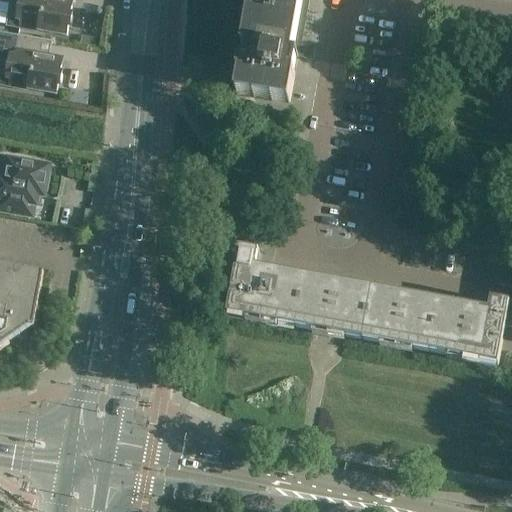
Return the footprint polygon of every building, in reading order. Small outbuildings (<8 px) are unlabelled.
[(24,0),(20,29),(67,37),(73,1),(70,0),(24,0)] [(251,0),(243,49),(247,50),(244,65),(239,64),(238,74),(239,74),(236,95),(289,105),(295,75),(293,74),(296,59),(299,59),(299,56),(307,59),(307,60),(308,60),(310,47),(309,47),(309,48),(301,47),(309,0),(251,0)] [(9,88),(57,96),(63,59),(39,55),(42,41),(0,33),(0,53),(15,56),(9,88)] [(0,199),(0,200),(0,213),(33,219),(35,206),(36,207),(38,197),(44,198),(49,169),(10,162),(9,163),(3,162),(0,175),(0,199)] [(498,366),(505,327),(507,318),(509,304),(491,301),(489,312),(256,268),(256,266),(257,266),(257,265),(256,265),(258,254),(259,254),(259,253),(240,250),(239,251),(240,251),(238,262),(237,261),(227,316),(228,316),(228,317),(229,317),(229,316),(313,332),(345,338),(496,366),(498,367),(498,366)] [(25,327),(31,328),(34,329),(44,274),(0,266),(0,352),(10,346),(6,340),(12,336),(14,339),(15,340),(17,341),(18,340),(19,340),(20,339),(21,338),(21,337),(21,336),(21,335),(21,334),(19,332),(25,327)]
